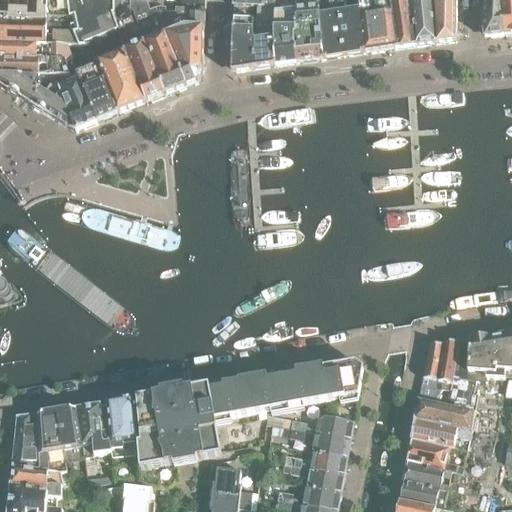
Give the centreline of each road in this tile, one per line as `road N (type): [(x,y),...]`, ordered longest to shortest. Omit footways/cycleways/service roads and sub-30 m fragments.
road 1 (residential): [(0,415),(381,345)]
road 2 (residential): [(217,105),(473,68)]
road 3 (residential): [(31,161),(81,158),(217,105)]
road 4 (residential): [(393,511),(426,340)]
road 5 (residential): [(381,345),(351,511)]
